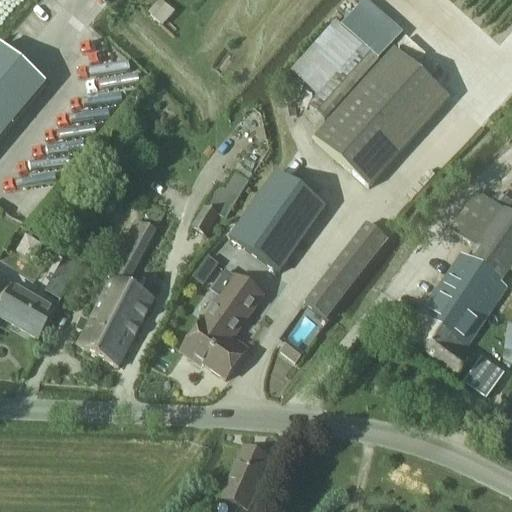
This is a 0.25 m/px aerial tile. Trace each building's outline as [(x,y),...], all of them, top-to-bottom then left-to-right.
[(157,3),(145,14),(155,25),(166,14),(157,3)] [(364,4),(341,30),(363,49),(379,63),(401,37),(364,4)] [(291,73),(319,98),(363,49),(341,30),(333,24),(291,73)] [(426,57),(406,39),(398,48),(418,66),(426,57)] [(324,123),(379,63),(363,49),(319,98),(309,109),(324,123)] [(0,141),(44,89),(0,50),(0,141)] [(448,101),(407,64),(394,53),(314,142),(368,191),(448,101)] [(339,191),(291,157),(276,177),(325,212),(339,191)] [(216,188),(204,209),(218,218),(225,222),(248,184),(233,176),(223,193),(216,188)] [(278,277),(325,212),(276,177),(229,242),(278,277)] [(509,274),(511,269),(511,219),(477,195),(450,233),(509,274)] [(206,238),(218,218),(204,209),(192,230),(206,238)] [(156,234),(135,223),(106,279),(112,282),(89,327),(81,323),(77,333),(84,336),(77,350),(99,361),(105,349),(107,350),(109,347),(107,346),(110,339),(109,339),(123,312),(116,309),(126,290),(127,291),(156,234)] [(365,228),(304,307),(326,323),(387,245),(365,228)] [(432,326),(466,350),(507,290),(462,258),(421,316),(404,343),(415,351),(432,326)] [(65,259),(44,295),(58,303),(80,267),(65,259)] [(202,288),(214,266),(203,260),(191,281),(202,288)] [(221,301),(204,324),(230,343),(247,320),(261,299),(235,281),(235,282),(225,275),(211,295),(221,301)] [(0,276),(0,302),(4,304),(0,311),(0,319),(37,342),(55,312),(4,282),(5,279),(0,276)] [(99,361),(116,371),(117,371),(152,304),(141,298),(127,291),(126,290),(116,309),(123,312),(109,339),(110,339),(107,346),(109,347),(107,350),(105,349),(99,361)] [(230,343),(204,324),(203,323),(180,355),(192,363),(194,361),(225,384),(246,354),(230,343)] [(474,356),(466,350),(432,326),(415,351),(457,381),(474,356)] [(287,344),(279,354),(295,367),(303,356),(287,344)] [(482,361),(465,386),(486,401),(503,376),(482,361)] [(245,511),(247,511),(269,461),(243,450),(220,501),(245,511)]
